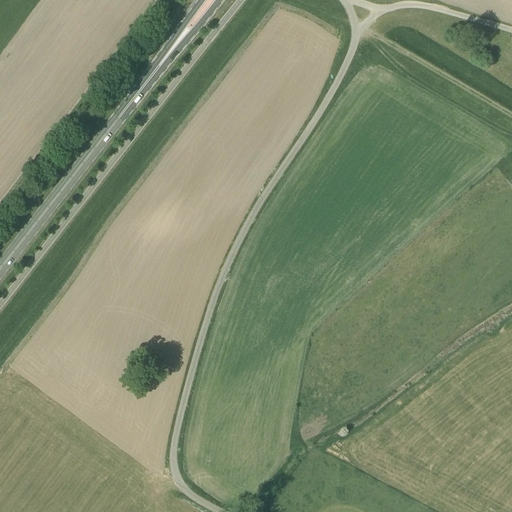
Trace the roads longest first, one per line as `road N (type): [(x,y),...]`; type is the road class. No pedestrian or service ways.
road 1 (primary): [(0,268),(174,45)]
road 2 (track): [(511,116),(357,31)]
